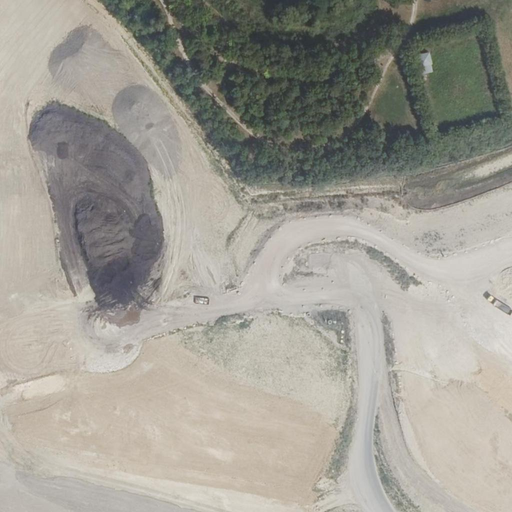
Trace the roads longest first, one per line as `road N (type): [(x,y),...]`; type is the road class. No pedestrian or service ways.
road 1 (track): [(471,511),(285,279)]
road 2 (track): [(285,279),(230,327),(169,333),(92,371),(60,435)]
road 3 (track): [(285,279),(511,194)]
